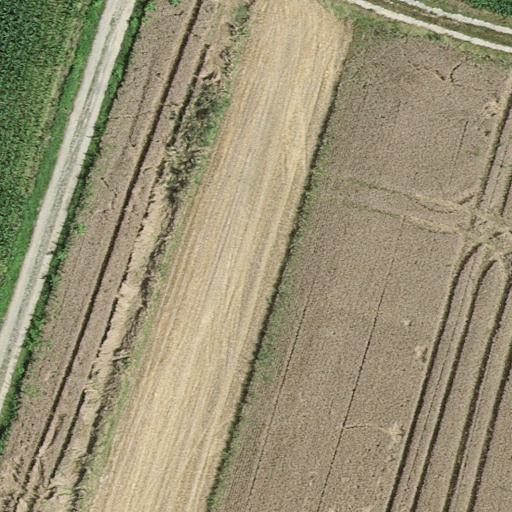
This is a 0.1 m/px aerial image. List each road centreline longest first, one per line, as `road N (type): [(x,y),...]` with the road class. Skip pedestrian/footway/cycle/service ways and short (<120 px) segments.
road 1 (track): [(0,377),(124,0)]
road 2 (track): [(511,42),(383,0)]
